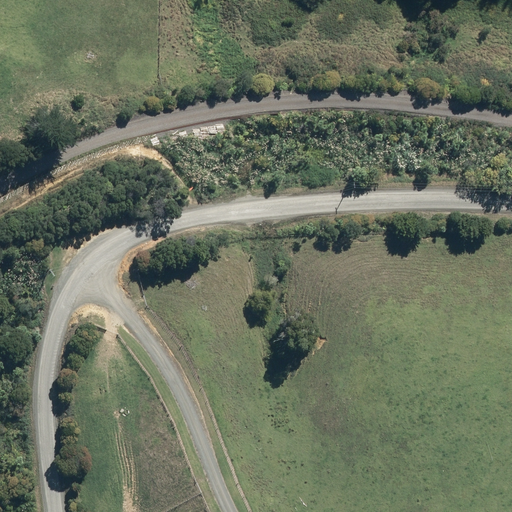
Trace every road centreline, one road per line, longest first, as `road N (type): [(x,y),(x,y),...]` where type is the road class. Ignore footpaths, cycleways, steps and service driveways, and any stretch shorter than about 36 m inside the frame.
road 1 (tertiary): [(57,511),(45,428),(47,358),(79,278),(104,252),(183,216),(286,198),(511,203)]
road 2 (track): [(238,511),(176,375),(104,252)]
